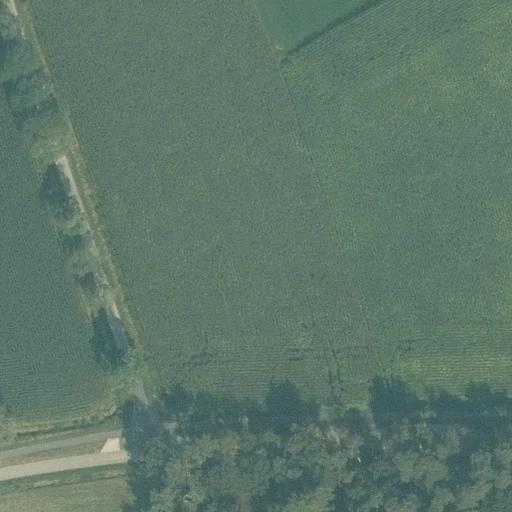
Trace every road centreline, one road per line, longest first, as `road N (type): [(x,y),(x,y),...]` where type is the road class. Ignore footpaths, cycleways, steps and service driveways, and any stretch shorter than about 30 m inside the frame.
road 1 (unclassified): [(9,0),(161,439)]
road 2 (unclassified): [(161,439),(511,435)]
road 3 (unclassified): [(0,468),(161,439)]
